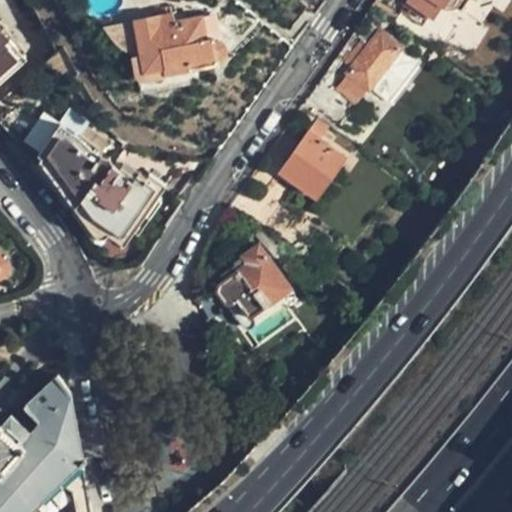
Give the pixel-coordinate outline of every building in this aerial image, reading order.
[(427,15),(405,0),(404,0),(397,11),(420,26),(427,15)] [(405,0),(427,15),(430,17),(440,4),(451,7),(455,0),(405,0)] [(156,21),(170,19),(169,11),(154,12),(156,21)] [(200,15),(170,19),(156,21),(154,12),(136,15),(142,69),(162,66),(163,73),(215,62),(215,55),(218,55),(221,53),(223,49),(223,44),(222,40),(220,39),(217,37),(215,37),(213,37),(213,34),(203,36),(200,15)] [(0,77),(23,57),(1,32),(0,30),(0,77)] [(362,40),(349,58),(354,62),(349,67),(346,72),(349,75),(360,87),(364,91),(398,47),(377,32),(368,44),(362,40)] [(354,62),(349,58),(344,63),(349,67),(354,62)] [(34,71),(0,102),(0,126),(33,161),(37,156),(54,168),(51,172),(68,185),(64,189),(78,200),(75,204),(91,215),(87,220),(124,244),(165,184),(148,172),(145,177),(136,171),(133,175),(119,166),(117,168),(110,163),(108,158),(104,160),(76,141),(78,138),(59,125),(69,110),(34,71)] [(360,87),(349,75),(346,79),(356,91),(360,87)] [(318,137),(327,124),(316,117),(307,130),(318,137)] [(343,156),(318,137),(307,130),(278,173),(312,198),(343,156)] [(287,287),(256,244),(240,255),(246,262),(217,285),(216,292),(224,303),(229,304),(235,300),(247,317),(287,287)] [(296,269),(288,258),(281,264),(288,274),(296,269)] [(90,511),(72,399),(59,379),(24,407),(37,423),(26,432),(10,417),(4,424),(2,423),(0,424),(0,466),(1,468),(0,468),(0,511),(33,511),(42,503),(40,501),(58,482),(71,493),(73,511),(90,511)]
